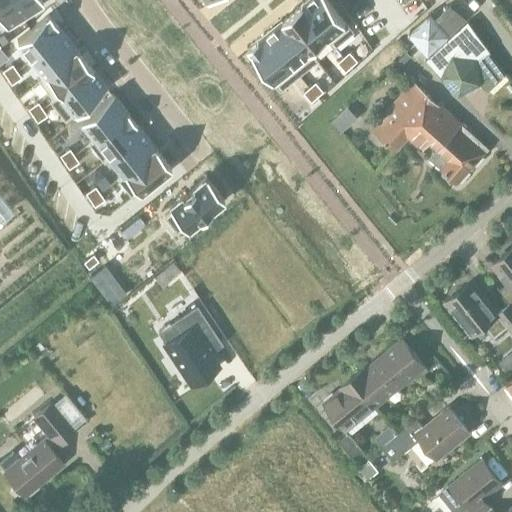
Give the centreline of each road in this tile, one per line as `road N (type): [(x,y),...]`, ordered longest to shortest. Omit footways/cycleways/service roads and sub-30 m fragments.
road 1 (unclassified): [(207,446),(399,281)]
road 2 (residential): [(204,162),(77,0)]
road 3 (residential): [(511,422),(399,281)]
road 4 (residential): [(399,281),(511,190)]
